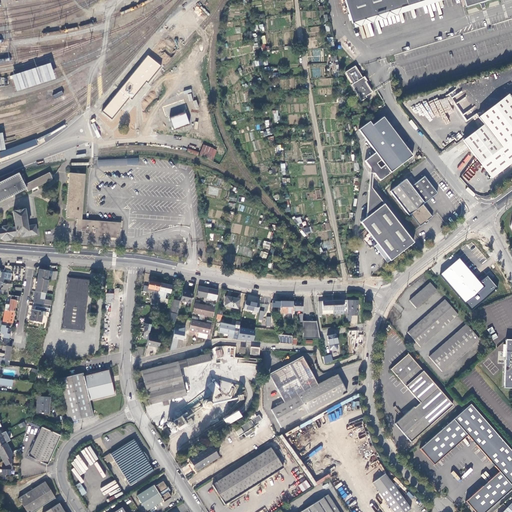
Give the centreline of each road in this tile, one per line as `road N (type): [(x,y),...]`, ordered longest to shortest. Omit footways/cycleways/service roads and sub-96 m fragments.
road 1 (tertiary): [(132,262),(258,288),(352,284),(387,299)]
road 2 (tertiary): [(444,511),(378,430),(369,352),(387,299)]
road 3 (unclassified): [(481,216),(387,100)]
road 4 (unclassified): [(136,409),(65,451),(62,481),(81,511)]
road 5 (residential): [(262,345),(220,341),(127,363)]
road 6 (tertiary): [(387,299),(481,216)]
road 7 (tertiary): [(198,511),(136,409)]
